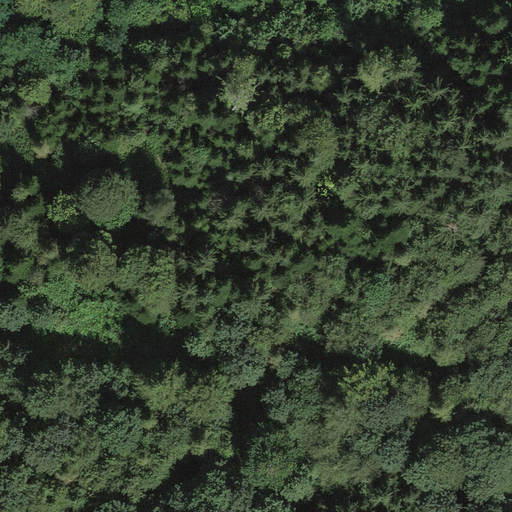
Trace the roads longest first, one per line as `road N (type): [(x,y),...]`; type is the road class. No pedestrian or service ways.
road 1 (track): [(0,329),(207,381),(280,433),(331,511)]
road 2 (track): [(0,24),(219,29),(353,0)]
